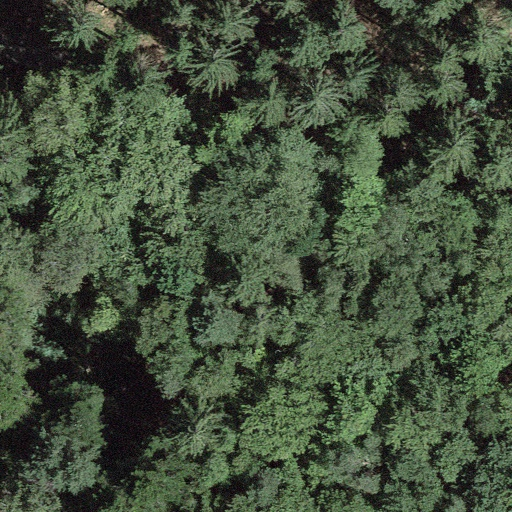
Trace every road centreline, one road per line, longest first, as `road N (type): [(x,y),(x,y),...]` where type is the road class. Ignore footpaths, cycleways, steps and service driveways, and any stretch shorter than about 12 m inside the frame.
road 1 (track): [(73,0),(33,50),(161,364),(204,511)]
road 2 (track): [(511,221),(0,41)]
